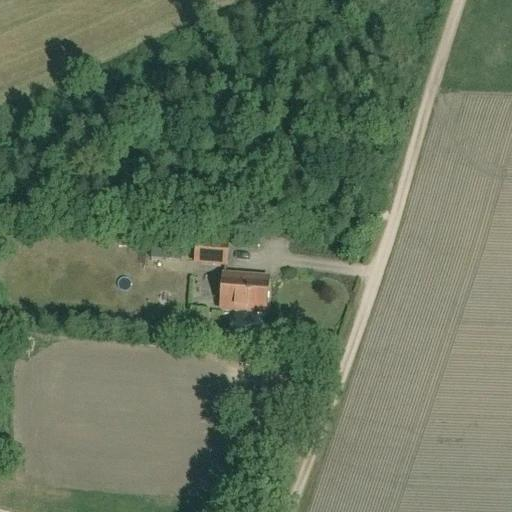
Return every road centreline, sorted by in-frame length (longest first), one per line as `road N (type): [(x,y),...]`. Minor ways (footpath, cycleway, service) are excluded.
road 1 (track): [(288,511),(419,131)]
road 2 (track): [(419,131),(459,0)]
